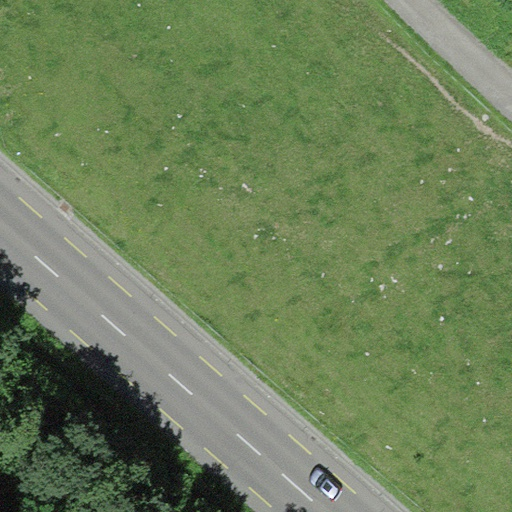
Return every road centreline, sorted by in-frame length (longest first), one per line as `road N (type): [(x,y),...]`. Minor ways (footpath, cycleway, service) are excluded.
road 1 (secondary): [(0,224),(326,511)]
road 2 (residential): [(511,82),(421,0)]
